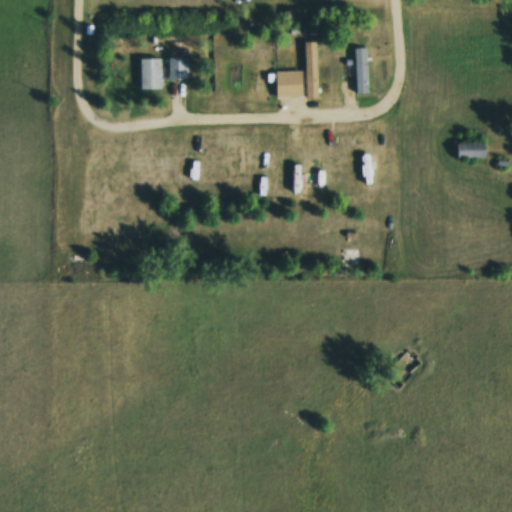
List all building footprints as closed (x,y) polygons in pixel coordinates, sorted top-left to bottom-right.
[(315,42),(302,42),(303,98),(316,98),(315,42)] [(352,93),(366,93),(366,47),(352,47),(352,93)] [(166,81),(185,81),(185,58),(166,58),(166,81)] [(138,89),(159,89),(159,59),(138,59),(138,89)] [(272,97),(299,97),(299,71),(272,71),(272,97)] [(481,144),(453,144),(453,158),(481,158),(481,144)]
